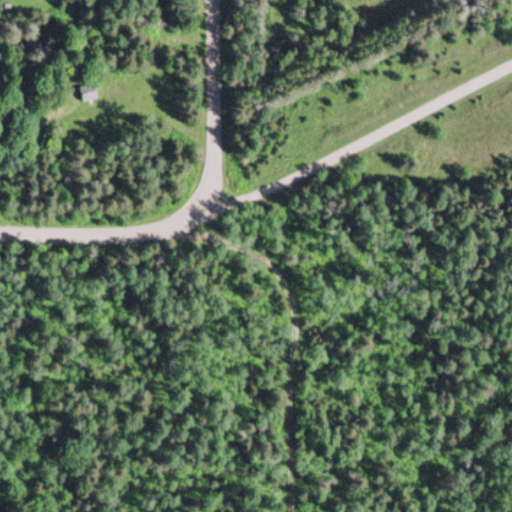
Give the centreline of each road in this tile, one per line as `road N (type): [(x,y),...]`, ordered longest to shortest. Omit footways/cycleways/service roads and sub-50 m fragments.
road 1 (residential): [(201,207),(257,195),(511,66)]
road 2 (residential): [(201,207),(216,141),(214,0)]
road 3 (residential): [(0,235),(137,232),(177,224),(201,207)]
